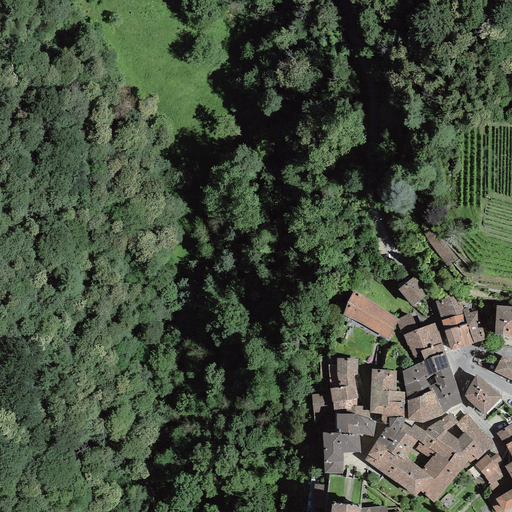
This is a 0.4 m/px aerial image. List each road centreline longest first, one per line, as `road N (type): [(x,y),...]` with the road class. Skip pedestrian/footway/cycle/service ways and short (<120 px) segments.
road 1 (track): [(139,511),(134,471),(176,266)]
road 2 (unclassified): [(383,237),(372,193),(372,87),(345,0)]
road 3 (residential): [(462,356),(447,351),(430,291),(383,237)]
